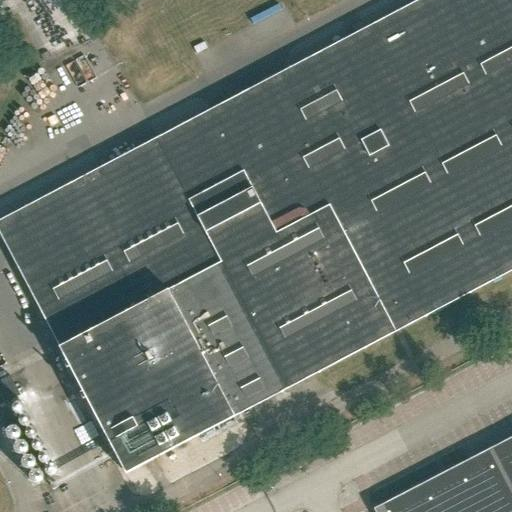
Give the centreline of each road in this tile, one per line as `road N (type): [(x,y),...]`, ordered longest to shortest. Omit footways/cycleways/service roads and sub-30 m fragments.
road 1 (unknown): [(0,177),(332,0)]
road 2 (unknown): [(86,511),(48,392),(0,306)]
